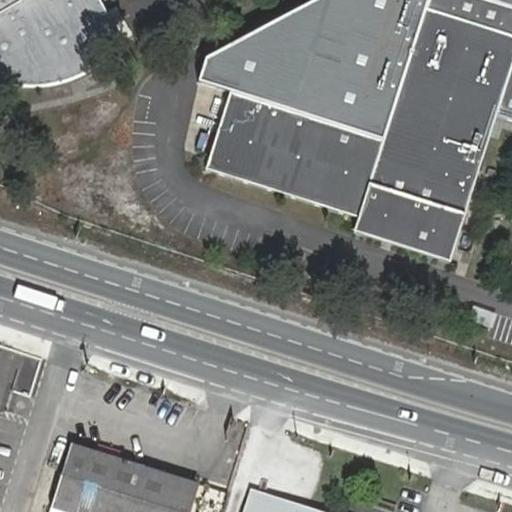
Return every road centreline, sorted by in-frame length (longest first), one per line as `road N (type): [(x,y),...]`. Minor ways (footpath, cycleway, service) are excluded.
road 1 (primary): [(511,409),(0,246)]
road 2 (primary): [(0,296),(511,449)]
